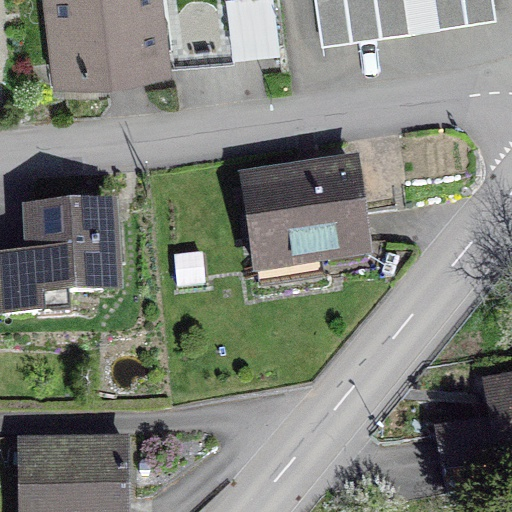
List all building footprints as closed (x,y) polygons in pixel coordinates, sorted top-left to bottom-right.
[(44,0),(54,80),(171,67),(164,0),(44,0)] [(225,0),(232,51),(280,45),(274,0),(225,0)] [(315,0),(322,43),(497,17),(494,0),(315,0)] [(316,266),(373,258),(359,156),(238,173),(253,276),(257,276),(258,283),(317,275),(316,266)] [(123,294),(119,201),(21,205),(23,253),(0,254),(0,319),(66,316),(65,297),(123,294)] [(206,285),(204,252),(173,254),(175,287),(206,285)] [(488,419),(433,427),(444,500),(502,491),(500,477),(511,475),(511,372),(482,378),(488,419)] [(18,438),(18,511),(129,511),(129,437),(18,438)]
